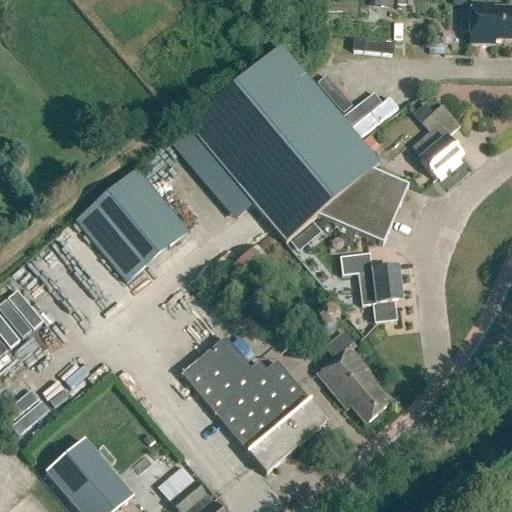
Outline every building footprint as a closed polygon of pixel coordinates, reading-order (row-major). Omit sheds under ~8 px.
[(494,45),(511,45),(511,13),(493,13),(493,8),(469,7),(469,12),(460,11),(460,36),(468,36),(468,49),(494,49),(494,45)] [(285,247),(316,221),(382,249),(407,190),(371,175),(378,169),(279,52),(186,131),(252,208),(285,247)] [(419,164),(435,184),(461,162),(445,143),(459,131),(441,110),(428,121),(437,131),(412,152),(421,162),(419,164)] [(75,226),(126,287),(188,236),(135,174),(75,226)] [(258,248),(226,275),(256,312),(288,285),(258,248)] [(372,310),(374,327),(395,325),(393,307),(401,306),(397,272),(371,275),(369,258),(339,262),(341,280),(357,279),(361,311),(372,310)] [(0,304),(0,359),(42,323),(15,292),(0,304)] [(350,411),(364,429),(388,408),(374,390),(378,387),(350,354),(354,351),(343,337),(323,353),(333,365),(316,379),(346,414),(350,411)] [(265,375),(258,367),(244,379),(218,348),(181,379),(247,458),(247,459),(265,480),(327,427),(309,406),(275,366),(265,375)] [(31,392),(47,413),(79,387),(63,367),(31,392)] [(45,478),(73,511),(119,511),(131,502),(83,446),(45,478)] [(194,486),(169,507),(173,511),(216,511),(211,506),(194,486)]
